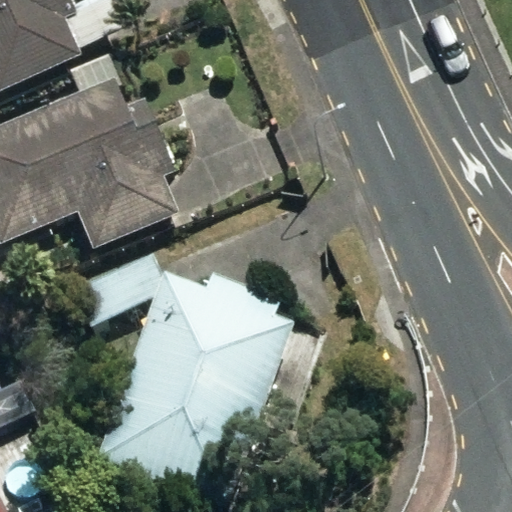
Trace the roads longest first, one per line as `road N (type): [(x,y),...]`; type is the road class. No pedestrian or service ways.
road 1 (secondary): [(511,394),(423,154)]
road 2 (secondary): [(350,0),(423,154)]
